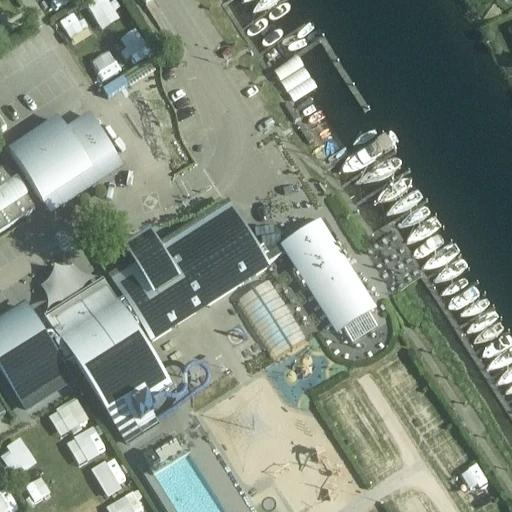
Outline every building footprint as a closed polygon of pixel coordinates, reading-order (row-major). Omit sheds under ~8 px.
[(178,166),(201,154),(182,119),(159,131),(178,166)] [(41,205),(114,157),(89,120),(65,135),(57,123),(8,156),(41,205)] [(5,168),(0,171),(0,234),(34,212),(25,198),(23,200),(12,183),(14,181),(5,168)] [(266,270),(230,214),(170,252),(205,308),(266,270)] [(337,246),(329,251),(315,230),(286,249),(299,270),(291,275),(303,293),(307,290),(333,332),(340,328),(352,346),(376,331),(364,313),(371,309),(344,267),(349,264),(337,246)] [(150,244),(128,257),(138,273),(116,287),(151,343),(175,327),(173,325),(192,313),(194,316),(195,315),(150,244)] [(309,333),(276,268),(243,285),(276,350),(309,333)] [(153,414),(147,404),(167,391),(161,381),(163,379),(162,378),(160,380),(135,339),(137,338),(136,337),(134,338),(101,287),(86,297),(88,300),(50,324),(49,324),(83,378),(126,446),(155,428),(148,417),(153,414)] [(25,308),(0,323),(0,367),(28,412),(83,378),(49,324),(50,324),(34,298),(22,305),(25,308)] [(80,390),(62,401),(74,421),(92,410),(80,390)] [(77,426),(89,452),(110,442),(98,416),(77,426)] [(179,441),(143,463),(153,478),(188,455),(179,441)] [(11,478),(0,482),(0,507),(0,508),(20,499),(11,478)] [(130,511),(132,511),(149,502),(138,481),(119,492),(130,511)] [(396,511),(387,496),(376,502),(381,511),(396,511)] [(74,511),(67,502),(53,511),(74,511)]
